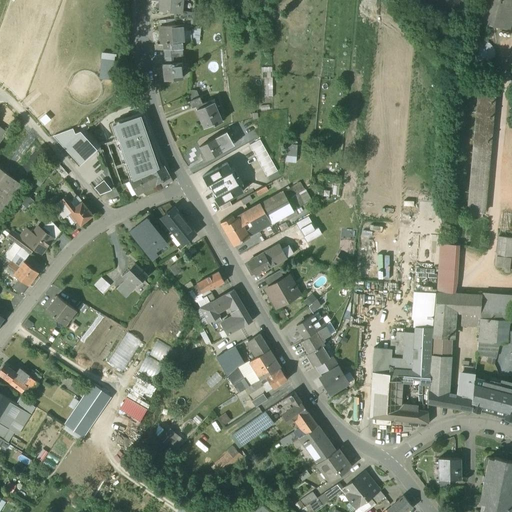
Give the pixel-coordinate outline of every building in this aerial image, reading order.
[(161,0),(160,10),(176,12),(176,5),(179,5),(179,3),(178,3),(178,0),(161,0)] [(511,0),(481,0),(476,21),(510,30),(511,20),(511,0)] [(174,25),(159,26),(161,43),(163,43),(181,42),(181,41),(180,25),(179,24),(174,25)] [(495,37),(496,35),(495,34),(494,32),(493,31),(491,31),(490,31),(488,32),(487,34),(487,36),(487,37),(488,39),(490,39),(491,40),(493,39),(494,39),(495,37)] [(181,48),(164,49),(165,57),(170,57),(170,56),(181,55),(182,55),(181,48)] [(487,57),(488,55),(487,52),(486,50),(483,48),(481,48),(478,48),(476,50),(474,52),(474,55),(474,58),(476,60),(478,61),(481,62),(484,61),(486,60),(487,57)] [(114,54),(102,53),(100,77),(112,78),(114,54)] [(181,55),(170,56),(170,57),(171,62),(163,64),(165,80),(182,78),(180,61),(182,61),(181,55)] [(272,68),(261,68),(260,78),(272,77),(272,68)] [(478,92),(467,212),(483,213),(493,93),(478,92)] [(199,97),(189,101),(192,108),(202,103),(199,97)] [(222,122),(213,102),(196,109),(204,128),(212,124),(213,126),(222,122)] [(143,113),(114,124),(133,180),(148,173),(162,165),(143,113)] [(326,133),(326,117),(318,117),(318,133),(326,133)] [(71,129),(55,136),(80,163),(95,149),(79,132),(73,135),(71,129)] [(226,132),(215,138),(218,144),(221,143),(225,150),(233,145),(226,132)] [(215,138),(199,147),(206,160),(225,150),(221,143),(218,144),(215,138)] [(250,146),(267,177),(277,171),(260,140),(250,146)] [(289,143),(288,162),(297,162),(298,143),(289,143)] [(56,163),(51,159),(44,169),(49,172),(56,163)] [(203,177),(218,205),(229,199),(243,192),(227,163),(203,177)] [(59,165),(55,168),(64,178),(68,175),(59,165)] [(133,180),(129,182),(136,195),(160,182),(170,177),(164,165),(162,165),(148,173),(133,180)] [(0,213),(22,185),(0,168),(0,213)] [(45,178),(40,174),(34,182),(39,185),(45,178)] [(170,177),(160,182),(163,187),(173,182),(170,177)] [(105,193),(111,190),(104,180),(94,188),(99,195),(105,193)] [(73,191),(64,181),(57,187),(64,197),(65,196),(66,197),(73,191)] [(265,187),(256,192),(258,196),(268,191),(265,187)] [(111,190),(105,193),(109,200),(118,196),(115,188),(111,190)] [(77,196),(73,191),(66,197),(70,202),(77,196)] [(283,192),(238,217),(242,224),(242,225),(265,212),(287,199),(283,192)] [(28,196),(21,203),(27,208),(33,201),(28,196)] [(66,197),(65,196),(64,197),(60,200),(60,201),(54,206),(63,218),(69,214),(70,215),(69,216),(75,223),(77,221),(80,225),(92,215),(82,202),(75,208),(70,202),(66,197)] [(77,196),(70,202),(75,208),(82,202),(77,196)] [(287,199),(265,212),(271,223),(299,207),(293,196),(287,199)] [(232,205),(229,199),(218,205),(221,210),(232,205)] [(184,221),(174,207),(161,218),(172,231),(184,221)] [(265,212),(242,225),(248,236),(271,223),(265,212)] [(306,215),(295,222),(308,242),(322,234),(317,226),(314,228),(306,215)] [(232,216),(220,222),(226,233),(242,224),(238,217),(234,219),(232,216)] [(166,243),(147,219),(134,229),(142,239),(154,253),(155,252),(166,243)] [(47,235),(37,228),(27,242),(26,242),(34,248),(42,254),(53,239),(54,242),(61,232),(50,221),(42,228),(49,233),(47,235)] [(195,234),(184,221),(172,231),(183,244),(195,234)] [(242,224),(226,233),(233,245),(248,236),(242,225),(242,224)] [(27,242),(12,230),(7,237),(21,248),(29,254),(34,248),(26,242),(27,242)] [(511,238),(498,237),(495,266),(505,267),(504,270),(509,271),(511,258),(511,238)] [(154,253),(142,239),(137,243),(151,260),(157,255),(155,252),(154,253)] [(279,244),(264,253),(271,266),(286,257),(279,244)] [(436,292),(455,293),(458,245),(440,244),(436,292)] [(29,254),(21,248),(17,254),(25,260),(29,254)] [(264,253),(248,262),(255,275),(271,266),(264,253)] [(25,260),(17,254),(11,262),(19,268),(23,262),(24,262),(25,260)] [(19,268),(11,262),(5,269),(28,286),(38,273),(24,262),(23,262),(19,268)] [(147,276),(134,264),(122,277),(126,281),(123,285),(121,284),(116,289),(126,298),(131,293),(129,291),(134,285),(136,287),(147,276)] [(279,271),(264,280),(268,287),(284,278),(279,271)] [(218,272),(196,284),(200,291),(201,293),(208,289),(209,290),(224,282),(218,272)] [(284,278),(268,287),(272,293),(269,295),(274,303),(277,301),(280,305),(296,296),(292,289),(293,288),(293,287),(295,286),(289,276),(284,278)] [(106,282),(101,277),(94,285),(99,290),(106,282)] [(99,290),(103,294),(110,286),(106,282),(99,290)] [(233,290),(211,303),(216,312),(231,304),(234,310),(235,310),(242,306),(233,290)] [(436,292),(418,291),(415,327),(432,328),(436,292)] [(455,293),(436,292),(435,312),(452,313),(480,315),(482,295),(455,293)] [(511,302),(511,297),(482,295),(480,315),(480,318),(510,320),(511,302)] [(76,310),(57,296),(54,300),(54,301),(46,312),(64,326),(76,310)] [(317,300),(309,307),(312,313),(321,306),(317,300)] [(216,312),(211,303),(201,309),(211,326),(221,321),(216,312)] [(233,316),(221,323),(222,324),(225,329),(228,334),(251,321),(242,306),(235,310),(234,310),(230,313),(233,316)] [(452,313),(435,312),(433,337),(450,338),(452,313)] [(314,315),(297,325),(304,338),(322,328),(314,315)] [(510,320),(480,318),(478,341),(499,343),(506,344),(510,320)] [(304,338),(301,341),(308,353),(324,344),(321,339),(330,333),(325,326),(322,328),(304,338)] [(432,328),(415,327),(414,335),(412,360),(390,358),(389,373),(387,403),(402,404),(404,382),(424,383),(424,382),(429,382),(432,328)] [(223,330),(219,332),(222,338),(228,334),(225,329),(223,330)] [(122,372),(142,341),(128,332),(108,362),(122,372)] [(414,335),(392,333),(390,355),(390,358),(412,360),(414,335)] [(269,350),(260,335),(248,342),(257,356),(269,350)] [(499,343),(478,341),(477,354),(495,358),(499,343)] [(308,353),(306,355),(314,369),(316,368),(332,358),(332,356),(327,350),(325,351),(322,346),(324,344),(308,353)] [(242,360),(234,346),(216,357),(227,377),(236,368),(248,361),(247,358),(245,360),(244,359),(242,360)] [(280,368),(269,350),(257,356),(248,361),(260,380),(265,377),(272,373),(273,373),(280,368)] [(138,369),(153,378),(162,363),(146,354),(138,369)] [(390,355),(374,354),(373,372),(389,373),(390,358),(390,355)] [(449,357),(432,355),(430,382),(429,387),(429,395),(428,403),(444,406),(445,395),(446,383),(447,382),(449,357)] [(332,358),(316,368),(322,377),(338,367),(332,358)] [(16,374),(4,364),(0,369),(0,375),(9,383),(10,382),(16,374)] [(322,377),(320,378),(330,394),(346,384),(342,378),(344,376),(338,367),(322,377)] [(280,368),(273,373),(272,373),(265,377),(272,389),(287,380),(280,368)] [(34,381),(19,370),(16,374),(10,382),(20,390),(22,388),(24,385),(26,387),(28,388),(34,381)] [(389,373),(373,372),(371,401),(387,403),(389,373)] [(474,374),(462,372),(459,397),(472,400),(474,378),(474,374)] [(149,397),(155,387),(138,377),(132,387),(149,397)] [(511,388),(509,388),(511,383),(501,380),(500,385),(474,378),(472,399),(473,401),(472,407),(511,417),(511,388)] [(259,391),(255,383),(248,388),(254,394),(259,391)] [(109,396),(92,385),(66,424),(83,436),(109,396)] [(294,392),(283,400),(286,404),(291,401),(297,397),(294,392)] [(140,420),(148,403),(126,393),(118,410),(140,420)] [(13,402),(0,394),(0,422),(9,429),(15,420),(6,414),(13,402)] [(264,394),(253,401),(256,407),(267,400),(264,394)] [(459,397),(455,397),(445,395),(444,406),(471,410),(472,400),(459,397)] [(31,404),(20,397),(16,405),(26,411),(31,404)] [(302,404),(297,397),(291,401),(295,407),(283,417),(289,424),(295,420),(307,411),(302,404)] [(283,400),(265,412),(268,416),(286,404),(283,400)] [(387,403),(371,401),(370,418),(386,419),(387,403)] [(402,404),(387,403),(386,419),(417,422),(418,410),(418,409),(417,407),(414,405),(402,404)] [(428,411),(418,410),(417,422),(429,423),(428,411)] [(307,411),(295,420),(299,426),(311,417),(307,411)] [(265,412),(231,436),(238,445),(239,448),(251,439),(251,440),(264,431),(272,425),(274,424),(268,416),(265,412)] [(226,414),(220,418),(225,426),(231,422),(226,414)] [(311,417),(299,426),(300,428),(295,431),(295,432),(287,437),(291,443),(317,426),(311,417)] [(264,431),(269,438),(277,432),(272,425),(264,431)] [(335,451),(317,426),(291,443),(295,450),(303,445),(316,465),(335,451)] [(156,440),(172,455),(184,442),(168,427),(156,440)] [(239,448),(238,445),(210,470),(217,477),(244,454),(239,448)] [(316,465),(330,483),(352,468),(338,449),(335,451),(316,465)] [(494,457),(494,458),(489,457),(488,458),(487,458),(486,459),(485,460),(484,461),(484,462),(485,464),(486,465),(487,466),(485,477),(484,476),(483,481),(484,482),(480,502),(485,503),(483,511),(482,511),(481,511),(511,511),(511,508),(511,509),(511,508),(511,460),(507,459),(508,456),(503,455),(503,458),(494,457)] [(461,458),(438,458),(438,459),(441,459),(441,479),(439,479),(439,480),(449,480),(461,479),(460,459),(461,459),(461,458)] [(373,485),(363,473),(352,483),(352,482),(343,489),(348,494),(345,496),(357,511),(370,500),(380,491),(375,484),(373,485)] [(449,488),(449,480),(439,480),(439,479),(436,479),(436,488),(449,488)] [(336,485),(324,495),(330,502),(342,492),(336,485)] [(380,491),(370,500),(374,506),(385,497),(380,491)] [(312,493),(299,502),(304,509),(317,500),(312,493)] [(317,500),(304,509),(306,511),(314,511),(330,502),(324,495),(317,500)] [(399,501),(387,511),(386,511),(406,511),(412,507),(403,496),(398,500),(399,501)]
